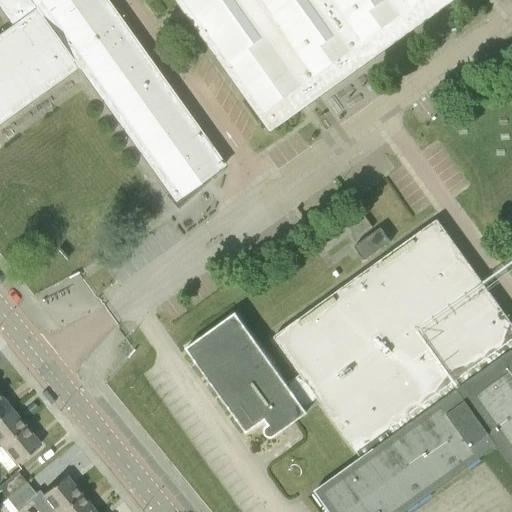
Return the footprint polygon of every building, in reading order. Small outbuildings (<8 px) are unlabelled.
[(105,0),(0,0),(0,8),(12,26),(0,34),(0,122),(78,67),(128,31),(105,0)] [(455,0),(177,0),(272,132),(455,0)] [(128,31),(78,67),(174,202),(224,166),(128,31)] [(511,511),(511,323),(437,218),(273,335),(300,373),(287,383),(235,311),(185,347),(246,432),(265,418),(270,424),(267,425),(265,428),(265,432),(267,435),(271,436),(274,435),(284,427),(281,423),(319,396),(362,457),(317,490),(316,488),(315,489),(331,511),(406,511),(498,446),(511,465),(511,511)] [(365,261),(391,242),(381,228),(354,247),(365,261)] [(0,397),(0,417),(10,409),(0,397)] [(10,409),(0,417),(0,444),(1,446),(24,427),(10,409)] [(24,427),(1,446),(16,465),(40,446),(24,427)] [(0,485),(0,489),(7,498),(26,482),(17,471),(0,485)] [(26,482),(7,498),(1,503),(3,505),(0,507),(0,510),(1,511),(15,511),(24,505),(29,506),(32,504),(37,511),(59,511),(80,495),(65,477),(43,495),(39,490),(35,493),(26,482)] [(93,511),(80,495),(59,511),(93,511)]
